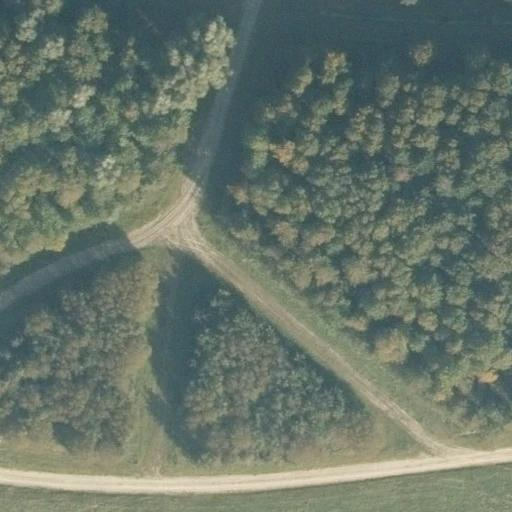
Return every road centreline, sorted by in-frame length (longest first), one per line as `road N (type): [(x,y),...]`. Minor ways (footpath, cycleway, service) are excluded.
road 1 (track): [(445,453),(246,285),(175,241),(106,242),(0,297)]
road 2 (track): [(511,444),(266,480),(52,480),(0,472)]
road 3 (track): [(251,0),(175,241)]
